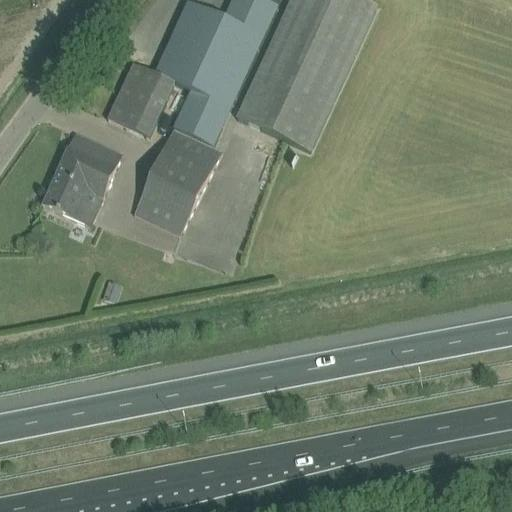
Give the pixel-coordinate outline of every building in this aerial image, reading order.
[(191,97),(174,133),(213,152),(279,10),(257,0),(235,0),(225,22),(189,5),(155,78),(175,87),(174,89),(191,97)] [(294,0),(288,15),(238,122),(313,156),(380,10),(357,0),(294,0)] [(172,96),(174,89),(175,87),(155,78),(134,69),(131,77),(108,125),(149,144),(172,96)] [(213,152),(174,133),(134,219),(178,240),(181,241),(222,157),(213,152)] [(58,178),(43,210),(91,232),(104,203),(123,159),(76,138),(58,178)]
